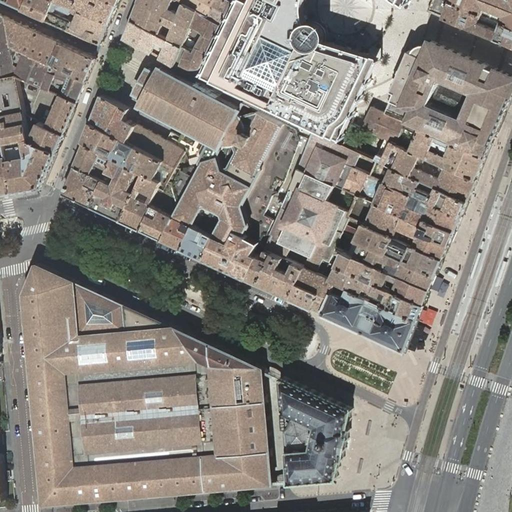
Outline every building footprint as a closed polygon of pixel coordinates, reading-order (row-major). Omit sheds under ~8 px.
[(27,0),(4,0),(24,9),(27,0)] [(27,0),(24,9),(48,19),(102,44),(111,22),(81,9),(62,0),(61,0),(27,0)] [(61,0),(62,0),(81,9),(111,22),(119,3),(111,0),(78,0),(77,3),(70,0),(61,0)] [(184,46),(183,49),(193,54),(203,34),(200,30),(192,27),(192,26),(141,0),(134,19),(162,33),(171,39),(184,46)] [(141,0),(192,26),(198,10),(186,3),(181,0),(141,0)] [(208,16),(216,0),(181,0),(186,3),(198,10),(208,16)] [(207,73),(216,78),(243,20),(245,17),(247,15),(249,13),(252,12),(256,10),(259,10),(264,10),(264,3),(264,0),(252,0),(253,0),(252,2),(207,73)] [(216,0),(208,16),(223,24),(234,2),(230,0),(216,0)] [(243,20),(216,78),(248,94),(342,138),(350,121),(372,75),(372,71),(371,68),(371,66),(369,62),(368,60),(366,57),(365,56),(338,47),(327,44),(329,40),(329,38),(329,35),(330,31),(332,28),(330,27),(328,26),(325,23),(322,21),(320,18),(319,18),(309,22),(307,22),(306,22),(304,18),(303,13),(302,8),(302,4),(302,0),(264,0),(264,3),(264,10),(259,10),(256,10),(252,12),(249,13),(247,15),(245,17),(243,20)] [(511,43),(511,25),(503,22),(484,14),(452,1),(450,0),(433,0),(430,10),(446,17),(493,36),(499,38),(511,43)] [(503,22),(511,25),(511,7),(492,0),(450,0),(452,1),(484,14),(503,22)] [(201,68),(223,24),(208,16),(198,10),(192,26),(192,27),(200,30),(203,34),(193,54),(183,49),(180,57),(177,64),(184,66),(190,68),(196,68),(201,68)] [(6,16),(0,13),(0,77),(18,74),(18,75),(61,94),(64,95),(73,73),(50,63),(29,53),(12,46),(6,16)] [(39,31),(6,16),(12,46),(29,53),(39,31)] [(172,62),(177,64),(180,57),(183,49),(184,46),(171,39),(162,33),(134,19),(127,36),(135,41),(154,52),(160,55),(164,57),(166,58),(172,62)] [(39,31),(29,53),(50,63),(60,41),(39,31)] [(97,57),(96,57),(96,56),(60,41),(50,63),(73,73),(87,80),(97,58),(97,57)] [(455,142),(487,155),(504,117),(511,97),(511,78),(429,43),(425,43),(421,43),(418,45),(413,52),(387,112),(408,121),(422,127),(439,134),(455,142)] [(243,109),(241,108),(237,106),(168,69),(163,66),(159,72),(146,98),(142,104),(150,108),(187,127),(215,143),(224,147),(226,142),(227,142),(228,143),(229,143),(230,143),(231,144),(232,144),(234,144),(235,144),(236,144),(237,144),(238,143),(239,143),(240,142),(241,142),(242,141),(243,141),(244,140),(245,139),(251,143),(255,136),(249,132),(249,131),(249,130),(249,128),(249,127),(249,126),(249,125),(249,124),(248,123),(248,122),(248,120),(247,119),(246,118),(245,118),(245,117),(244,116),(243,115),(242,115),(241,114),(243,109)] [(78,102),(87,80),(73,73),(64,95),(78,102)] [(18,74),(0,77),(0,118),(1,123),(5,143),(6,148),(7,155),(8,159),(14,191),(15,192),(41,187),(40,186),(42,186),(44,184),(58,151),(32,140),(31,140),(28,123),(27,122),(26,116),(27,116),(25,111),(18,75),(18,74)] [(64,95),(61,94),(47,126),(65,133),(78,102),(64,95)] [(103,96),(93,121),(125,137),(130,140),(138,123),(127,117),(130,110),(132,108),(110,97),(104,94),(103,96)] [(301,140),(297,129),(245,101),(242,107),(244,109),(243,109),(241,114),(242,115),(243,115),(244,116),(245,117),(245,118),(246,118),(247,119),(248,120),(248,122),(248,123),(249,124),(249,125),(249,126),(249,127),(249,128),(249,130),(249,131),(249,132),(255,136),(251,143),(245,139),(244,140),(243,141),(242,141),(241,142),(240,142),(239,143),(238,143),(237,144),(236,144),(235,144),(234,144),(232,144),(231,144),(230,143),(229,143),(228,143),(227,142),(226,142),(224,147),(223,147),(196,133),(192,140),(183,135),(183,137),(181,140),(179,144),(188,149),(178,166),(175,171),(169,181),(168,183),(163,180),(153,202),(155,204),(176,214),(196,223),(205,228),(209,230),(217,234),(226,238),(229,240),(234,242),(246,248),(249,250),(250,251),(252,251),(255,253),(259,246),(265,233),(267,234),(275,219),(267,215),(266,214),(273,195),(278,190),(275,188),(271,187),(276,179),(278,176),(285,180),(301,140)] [(394,141),(398,143),(400,139),(408,121),(387,112),(373,106),(364,128),(386,138),(394,141)] [(40,122),(27,116),(26,116),(27,122),(38,127),(40,122)] [(7,155),(6,148),(5,143),(1,123),(0,118),(0,194),(14,191),(8,159),(7,155)] [(86,140),(87,140),(105,150),(116,156),(141,169),(146,171),(157,177),(163,180),(168,183),(169,181),(175,171),(178,166),(166,160),(138,144),(130,140),(125,137),(93,121),(86,140)] [(400,139),(398,143),(407,147),(412,149),(423,154),(448,165),(478,179),(487,155),(455,142),(439,134),(422,127),(408,121),(400,139)] [(32,140),(58,151),(65,133),(47,126),(40,122),(38,127),(32,140)] [(166,160),(178,166),(188,149),(179,144),(172,141),(138,123),(130,140),(138,144),(166,160)] [(376,158),(386,138),(364,128),(354,123),(344,144),(376,158)] [(187,128),(196,133),(223,147),(224,147),(215,143),(187,127),(187,128)] [(187,128),(183,135),(192,140),(196,133),(187,128)] [(379,159),(376,158),(344,144),(312,129),(308,141),(306,145),(320,152),(335,158),(355,167),(372,174),(379,159)] [(407,147),(398,143),(394,141),(386,138),(376,158),(379,159),(383,161),(394,166),(396,167),(413,175),(423,179),(438,186),(470,200),(479,179),(478,179),(448,165),(423,154),(412,149),(407,147)] [(100,191),(93,205),(124,219),(130,205),(137,190),(132,187),(139,173),(144,176),(146,171),(141,169),(116,156),(105,150),(87,140),(77,164),(93,172),(94,173),(105,178),(100,191)] [(320,152),(306,145),(306,146),(298,167),(311,173),(320,152)] [(335,158),(320,152),(311,173),(346,188),(355,167),(335,158)] [(463,215),(470,200),(438,186),(423,179),(413,175),(396,167),(394,166),(383,161),(379,159),(372,174),(373,175),(386,181),(387,181),(415,194),(434,202),(463,215)] [(65,192),(93,205),(100,191),(105,178),(94,173),(93,172),(77,164),(65,192)] [(349,215),(350,215),(359,194),(346,188),(311,173),(298,167),(290,189),(349,215)] [(377,202),(386,181),(373,175),(372,174),(355,167),(346,188),(359,194),(360,194),(377,202)] [(157,177),(146,171),(144,176),(137,190),(130,205),(124,219),(144,229),(155,204),(153,202),(163,180),(157,177)] [(436,220),(457,230),(463,215),(434,202),(415,194),(387,181),(386,181),(377,202),(405,215),(425,224),(433,227),(436,220)] [(285,188),(280,194),(283,204),(289,190),(285,188)] [(341,231),(342,231),(349,215),(290,189),(289,190),(283,204),(341,231)] [(268,213),(267,215),(275,219),(276,219),(337,246),(339,247),(344,249),(350,235),(343,232),(342,231),(341,231),(283,204),(280,194),(275,195),(268,213)] [(415,245),(444,258),(451,243),(422,231),(425,224),(405,215),(377,202),(360,194),(359,194),(350,215),(351,216),(364,222),(367,223),(396,236),(401,238),(415,245)] [(155,204),(144,229),(165,238),(176,214),(155,204)] [(165,238),(184,247),(196,223),(176,214),(165,238)] [(406,260),(437,274),(444,258),(415,245),(401,238),(396,236),(367,223),(364,222),(351,216),(350,215),(349,215),(342,231),(343,232),(350,235),(357,238),(363,241),(389,252),(406,260)] [(337,246),(276,219),(269,234),(270,234),(272,236),(273,236),(331,262),(339,247),(337,246)] [(451,243),(457,230),(436,220),(433,227),(425,224),(422,231),(451,243)] [(184,247),(206,258),(212,244),(217,234),(209,230),(205,240),(200,238),(205,228),(196,223),(184,247)] [(206,258),(249,277),(255,264),(259,255),(255,253),(252,251),(250,251),(249,250),(246,248),(234,242),(229,240),(226,238),(217,234),(212,244),(206,258)] [(344,249),(345,250),(351,252),(357,255),(387,268),(390,262),(403,267),(400,274),(431,288),(437,274),(406,260),(389,252),(363,241),(357,238),(350,235),(344,249)] [(295,261),(306,266),(325,275),(331,262),(273,236),(268,244),(267,249),(274,252),(285,257),(290,259),(295,261)] [(339,247),(331,262),(338,265),(345,250),(344,249),(339,247)] [(260,282),(274,252),(267,249),(264,257),(259,254),(259,255),(255,264),(249,277),(260,282)] [(395,290),(425,303),(431,288),(400,274),(387,268),(357,255),(351,252),(345,250),(338,265),(386,286),(395,290)] [(260,282),(276,290),(286,268),(280,266),(283,260),(289,262),(290,259),(285,257),(274,252),(260,282)] [(293,297),(299,282),(306,266),(295,261),(290,259),(289,262),(293,265),(291,271),(286,268),(276,290),(293,297)] [(331,262),(325,275),(332,278),(338,265),(331,262)] [(178,492),(276,484),(272,449),(268,401),(265,367),(212,342),(175,325),(128,303),(76,279),(70,276),(59,271),(40,263),(38,263),(26,293),(45,504),(178,492)] [(415,316),(419,318),(425,303),(395,290),(386,286),(338,265),(332,278),(338,281),(344,284),(351,287),(366,293),(368,295),(369,295),(373,297),(382,301),(383,302),(386,303),(415,316)] [(321,292),(314,307),(325,312),(407,349),(419,318),(415,316),(386,303),(383,302),(382,301),(380,303),(372,299),(373,297),(369,295),(368,295),(366,293),(351,287),(344,284),(338,281),(332,278),(325,275),(306,266),(299,282),(321,292)] [(293,297),(314,307),(321,292),(299,282),(293,297)] [(285,376),(284,376),(284,377),(283,377),(283,378),(285,410),(289,450),(291,482),(337,478),(337,477),(338,478),(342,458),(345,459),(351,428),(349,428),(354,408),(353,408),(353,407),(285,376)] [(0,498),(7,498),(7,497),(8,497),(8,489),(7,480),(6,470),(5,462),(5,454),(4,454),(3,454),(3,453),(0,452),(0,432),(1,432),(2,432),(0,414),(0,498)]
